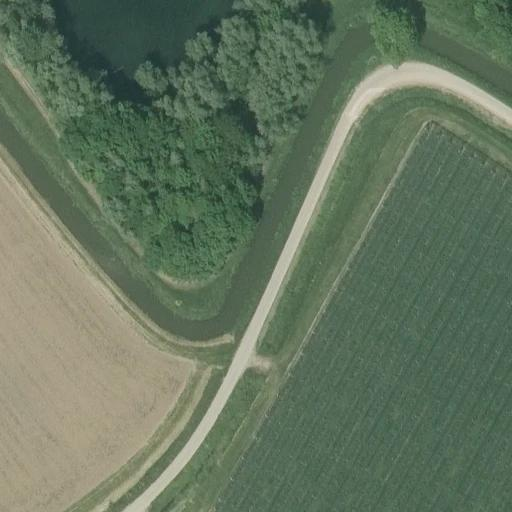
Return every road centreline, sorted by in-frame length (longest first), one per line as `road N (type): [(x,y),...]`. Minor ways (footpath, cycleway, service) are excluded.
road 1 (unclassified): [(139,511),(196,446),(243,361),(360,94),(393,77),(428,74),(511,119)]
road 2 (track): [(0,163),(88,279),(155,337),(243,361)]
